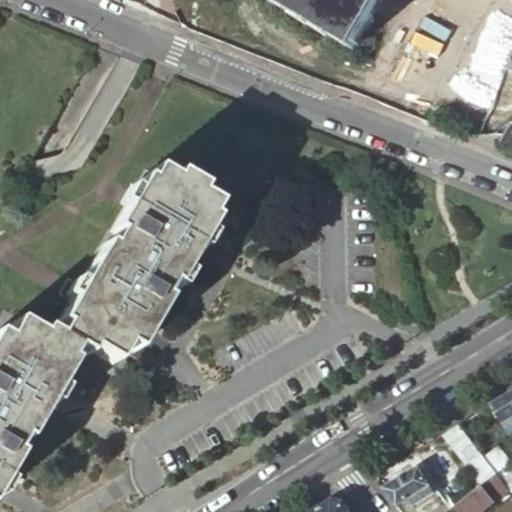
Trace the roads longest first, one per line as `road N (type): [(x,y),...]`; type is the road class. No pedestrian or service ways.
road 1 (residential): [(42,0),(511,179)]
road 2 (unknown): [(159,44),(131,142),(103,190),(85,204),(0,232)]
road 3 (tertiary): [(327,449),(511,325)]
road 4 (unknown): [(209,410),(182,355),(228,271),(215,248)]
